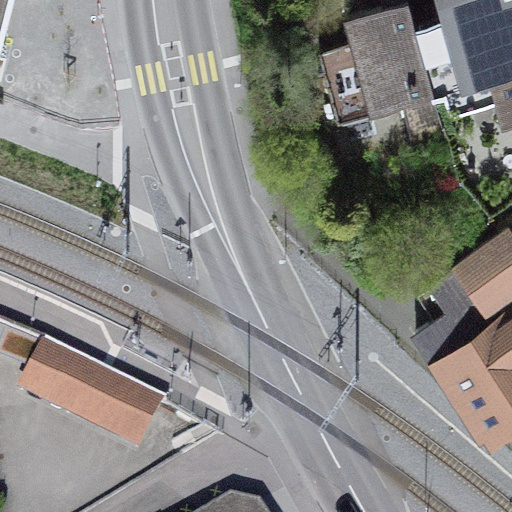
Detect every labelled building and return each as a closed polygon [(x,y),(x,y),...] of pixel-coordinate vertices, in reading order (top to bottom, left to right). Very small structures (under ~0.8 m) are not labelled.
[(0,0),(0,32),(8,0),(0,0)] [(438,95),(409,0),(396,0),(347,15),(355,40),(314,52),(335,125),(438,95)] [(511,73),(511,0),(441,0),(465,86),(511,73)] [(511,278),(511,216),(504,204),(451,241),(454,244),(416,270),(433,295),(411,310),(429,336),(481,414),(511,393),(511,287),(508,281),(511,278)] [(166,396),(42,339),(16,394),(141,451),(166,396)] [(269,511),(251,483),(205,511),(269,511)]
